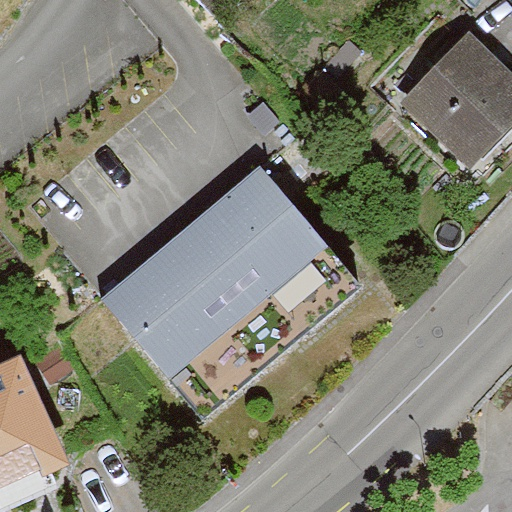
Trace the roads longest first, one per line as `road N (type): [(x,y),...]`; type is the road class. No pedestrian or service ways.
road 1 (primary): [(511,288),(400,408),(285,511)]
road 2 (unknown): [(154,0),(260,121)]
